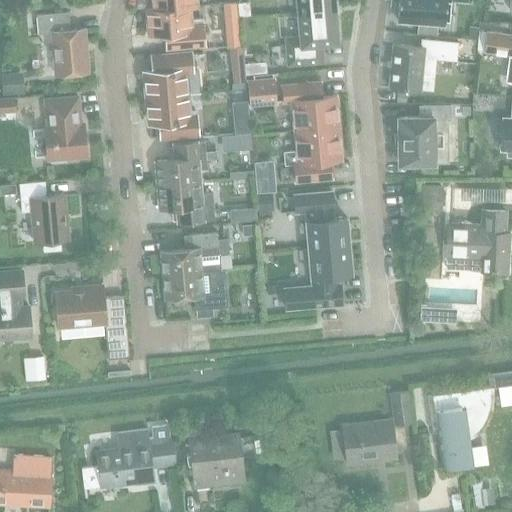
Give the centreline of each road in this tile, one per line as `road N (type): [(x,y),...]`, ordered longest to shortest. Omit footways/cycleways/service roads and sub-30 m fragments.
road 1 (residential): [(208,335),(140,340),(112,31),(119,0)]
road 2 (residential): [(370,0),(360,68),(382,322),(344,326)]
